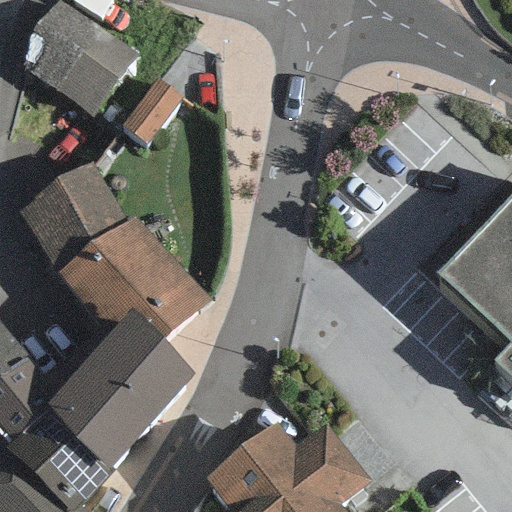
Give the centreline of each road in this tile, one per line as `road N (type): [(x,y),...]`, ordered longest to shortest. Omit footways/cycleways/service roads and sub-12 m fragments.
road 1 (residential): [(159,505),(253,360),(318,6)]
road 2 (residential): [(511,86),(411,31),(318,6)]
